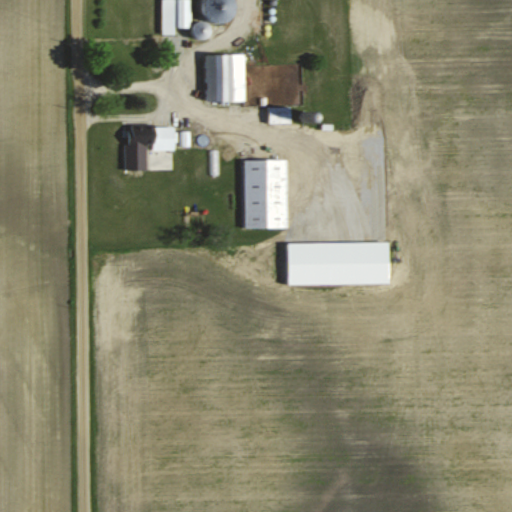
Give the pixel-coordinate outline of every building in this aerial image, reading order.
[(162,0),(162,33),(176,33),(176,25),(186,25),(185,0),(162,0)] [(212,0),(208,18),(225,22),(230,0),(212,0)] [(211,35),(210,20),(194,21),(195,37),(211,35)] [(206,52),(206,99),(246,99),(246,52),(206,52)] [(293,123),(293,105),(268,105),(268,123),(293,123)] [(129,123),(129,143),(175,143),(175,123),(129,123)] [(244,227),(289,227),(289,158),(244,158),(244,227)]
